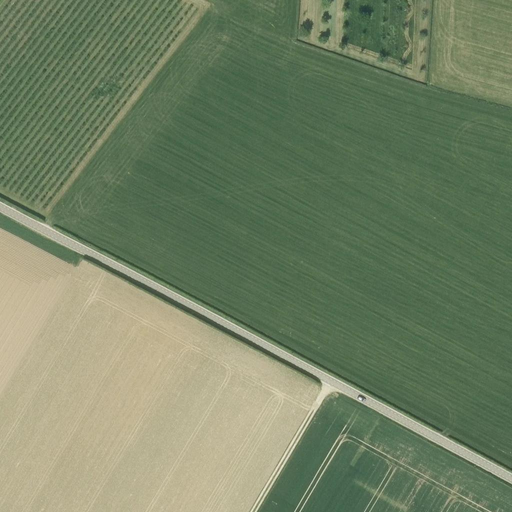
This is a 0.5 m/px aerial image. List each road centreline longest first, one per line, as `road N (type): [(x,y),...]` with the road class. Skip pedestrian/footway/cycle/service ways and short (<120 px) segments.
road 1 (tertiary): [(511,479),(0,207)]
road 2 (track): [(330,380),(252,511)]
